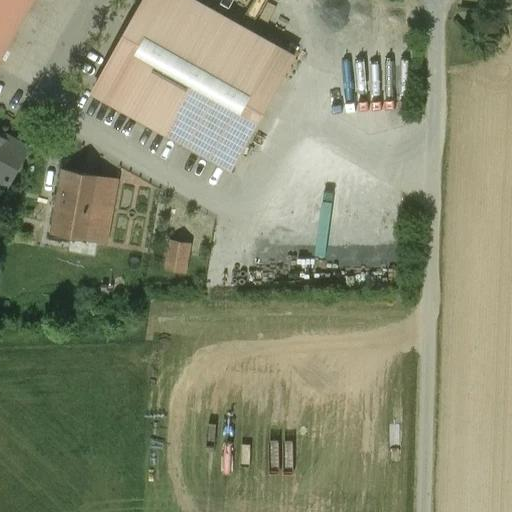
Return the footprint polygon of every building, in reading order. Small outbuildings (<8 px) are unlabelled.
[(0,0),(0,61),(34,0),(0,0)] [(294,57),(192,0),(145,0),(93,93),(230,170),(294,57)] [(26,151),(0,135),(0,183),(6,187),(26,151)] [(95,182),(83,180),(84,175),(65,171),(54,233),(73,237),(74,231),(86,233),(85,239),(107,243),(118,181),(96,177),(95,182)] [(284,255),(315,263),(322,237),(291,229),(284,255)] [(189,246),(171,243),(167,269),(185,272),(189,246)]
